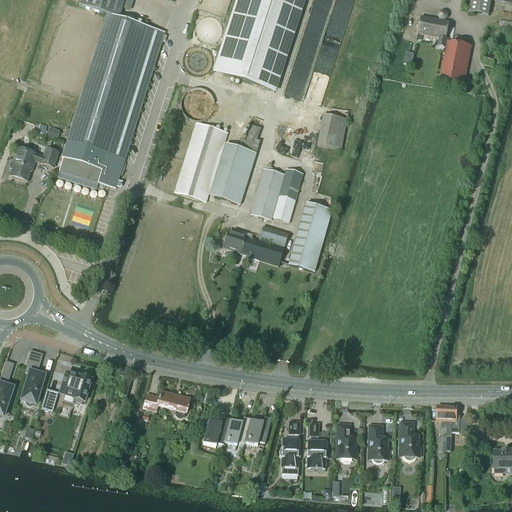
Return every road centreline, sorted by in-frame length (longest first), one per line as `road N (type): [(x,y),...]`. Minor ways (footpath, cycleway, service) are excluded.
road 1 (track): [(424,393),(495,113),(457,0)]
road 2 (secondary): [(424,393),(200,370),(132,356),(78,332)]
road 3 (track): [(166,75),(307,112),(349,0)]
